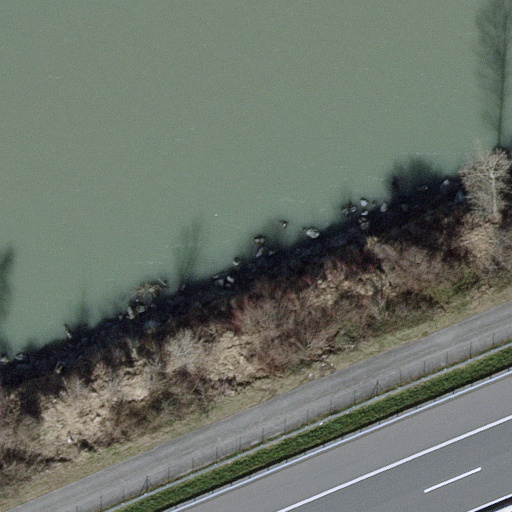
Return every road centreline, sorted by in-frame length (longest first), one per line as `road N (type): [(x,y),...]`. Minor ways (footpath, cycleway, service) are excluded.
road 1 (unclassified): [(511,327),(54,511)]
road 2 (motorway): [(511,453),(370,511)]
